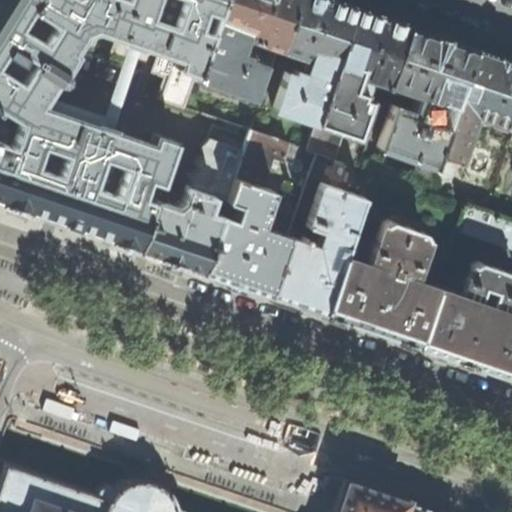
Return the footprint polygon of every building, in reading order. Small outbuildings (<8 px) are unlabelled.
[(0,0),(0,202),(14,207),(28,212),(28,211),(107,238),(106,239),(135,249),(152,198),(172,139),(152,132),(149,141),(111,129),(112,127),(93,121),(93,122),(51,108),(62,90),(52,83),(53,81),(56,82),(58,82),(60,81),(61,82),(65,76),(64,75),(63,73),(62,72),(74,53),(71,52),(82,33),(93,29),(121,39),(120,40),(138,47),(139,45),(156,51),(177,58),(174,67),(193,73),(195,74),(220,0),(0,0)] [(220,0),(195,74),(249,93),(258,66),(255,65),(256,60),(252,58),(249,51),(236,47),(240,36),(278,48),(278,47),(294,0),(220,0)] [(334,0),(294,0),(278,47),(308,57),(303,73),(293,70),(292,74),(284,71),(271,107),(313,122),(353,6),(334,0)] [(378,15),(353,6),(313,122),(304,148),(332,157),(340,132),(354,136),(354,134),(367,139),(380,101),(368,97),(373,80),(386,84),(406,24),(378,15)] [(439,36),(406,24),(386,84),(416,95),(410,111),(389,103),(374,147),(431,167),(435,155),(472,47),(439,36)] [(511,60),(502,57),(472,47),(435,155),(457,163),(470,124),(469,121),(460,118),(463,110),(511,128),(511,60)] [(155,96),(181,106),(193,73),(174,67),(177,58),(156,51),(149,70),(163,75),(155,96)] [(171,261),(199,271),(219,212),(207,207),(212,194),(224,198),(247,129),(230,123),(228,128),(213,123),(191,186),(184,183),(179,198),(172,204),(152,198),(135,249),(171,261)] [(235,283),(266,294),(286,235),(258,226),(270,189),(257,185),(268,152),(272,155),(280,158),(282,153),(288,155),(292,144),(247,129),(224,198),(223,199),(235,203),(231,217),(219,212),(199,271),(235,283)] [(326,179),(341,184),(348,163),(333,158),(330,167),(324,165),(321,174),(327,176),(326,179)] [(297,304),(321,312),(341,255),(361,196),(318,181),(303,225),(318,230),(315,239),(288,230),(286,235),(266,294),(297,304)] [(511,246),(511,219),(463,203),(455,227),(511,246)] [(380,221),(365,263),(341,255),(321,312),(367,328),(415,344),(434,287),(408,279),(422,235),(420,229),(387,218),(380,221)] [(458,296),(434,287),(415,344),(458,359),(507,376),(511,360),(511,323),(510,322),(505,312),(501,310),(511,278),(511,276),(509,271),(475,260),(469,263),(458,296)] [(182,511),(182,510),(175,508),(172,498),(166,491),(157,484),(148,481),(141,478),(132,479),(124,481),(115,487),(107,485),(99,489),(97,495),(5,462),(0,475),(0,511),(182,511)] [(441,511),(343,478),(331,511),(441,511)]
